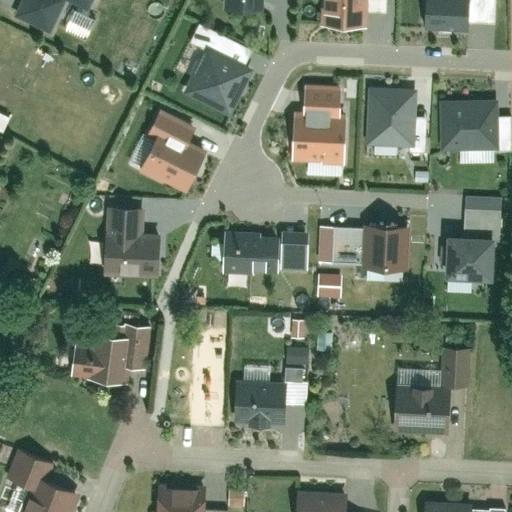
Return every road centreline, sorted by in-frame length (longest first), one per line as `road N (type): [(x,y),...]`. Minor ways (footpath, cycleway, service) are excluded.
road 1 (residential): [(511,61),(285,58),(231,192)]
road 2 (residential): [(97,511),(122,451),(402,468)]
